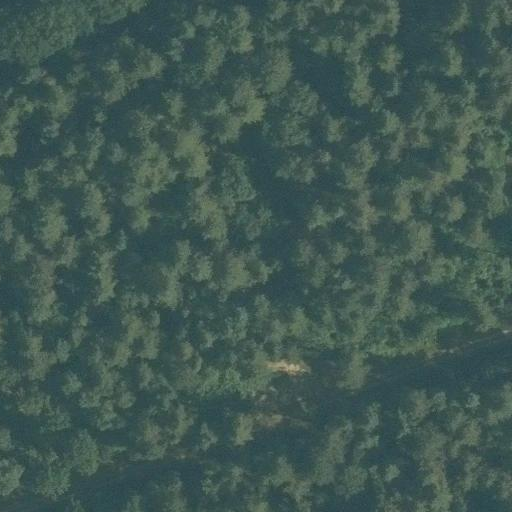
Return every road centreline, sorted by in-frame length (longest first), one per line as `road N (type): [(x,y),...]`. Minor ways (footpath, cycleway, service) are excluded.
road 1 (track): [(64,511),(511,352)]
road 2 (track): [(0,400),(83,511)]
